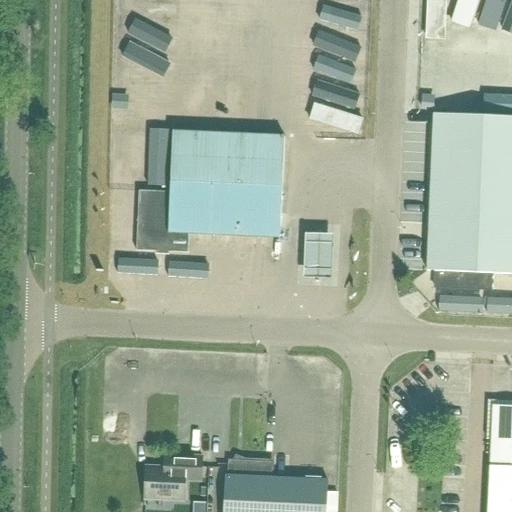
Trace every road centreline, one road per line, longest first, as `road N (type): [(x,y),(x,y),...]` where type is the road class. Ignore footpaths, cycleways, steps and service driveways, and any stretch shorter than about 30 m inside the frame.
road 1 (unclassified): [(378,340),(12,323)]
road 2 (unclassified): [(378,340),(393,0)]
road 3 (tertiary): [(12,323),(19,0)]
road 4 (tertiary): [(8,511),(12,323)]
road 5 (unclassified): [(359,511),(364,374),(378,340)]
road 6 (unclassified): [(511,344),(378,340)]
